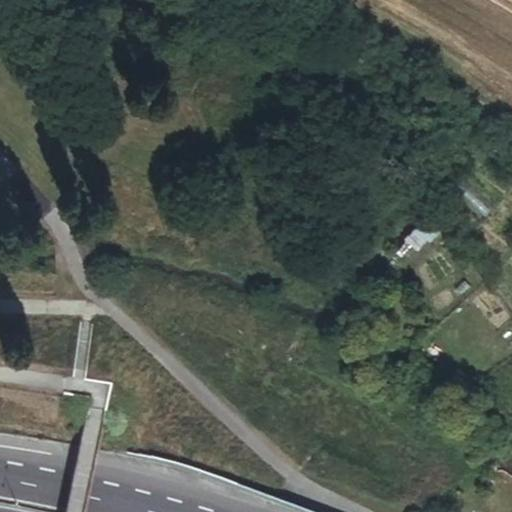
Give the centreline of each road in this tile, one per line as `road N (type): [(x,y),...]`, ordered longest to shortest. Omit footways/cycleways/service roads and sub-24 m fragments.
road 1 (track): [(228,0),(308,18),(511,132)]
road 2 (trunk): [(146,511),(0,478)]
